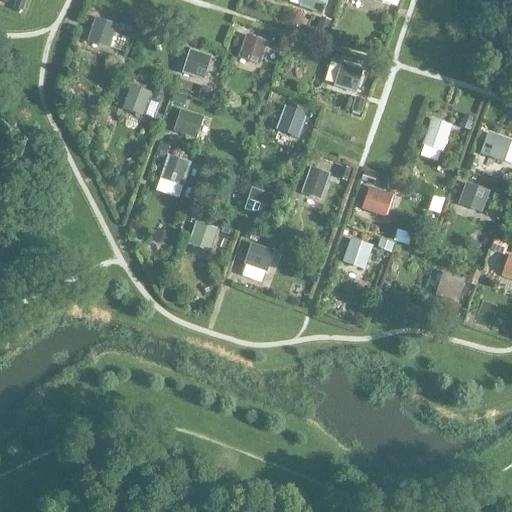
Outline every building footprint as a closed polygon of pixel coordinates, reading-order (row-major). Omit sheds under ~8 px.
[(19,0),(16,0),(13,11),(21,14),(26,2),(19,0)] [(302,0),(300,8),(322,16),(327,0),(302,0)] [(109,50),(117,26),(95,19),(87,43),(109,50)] [(322,19),(318,31),(325,33),(329,22),(322,19)] [(257,64),(265,43),(246,37),(238,58),(257,64)] [(276,38),(272,50),(280,52),(284,41),(276,38)] [(204,82),(212,57),(190,50),(182,75),(204,82)] [(356,95),(363,70),(341,63),(333,88),(356,95)] [(143,117),(151,95),(130,86),(122,109),(143,117)] [(154,88),(150,101),(160,104),(164,92),(154,88)] [(201,89),(197,102),(206,105),(210,93),(201,89)] [(174,95),(171,102),(182,106),(185,99),(174,95)] [(356,99),(352,112),(360,115),(364,102),(356,99)] [(298,140),(307,116),(285,107),(276,131),(298,140)] [(202,118),(181,111),(174,130),(196,137),(202,118)] [(465,118),(461,130),(469,133),(473,121),(465,118)] [(431,120),(422,146),(443,154),(452,127),(431,120)] [(511,142),(488,134),(480,156),(504,164),(511,142)] [(158,146),(154,159),(163,161),(167,149),(158,146)] [(184,188),(191,165),(168,156),(160,180),(184,188)] [(470,157),(465,171),(474,174),(479,160),(470,157)] [(321,202),(331,175),(310,168),(301,195),(321,202)] [(342,168),(338,179),(346,181),(350,171),(342,168)] [(364,175),(361,182),(372,186),(375,179),(364,175)] [(466,184),(458,206),(482,214),(490,193),(466,184)] [(268,219),(275,197),(252,189),(244,211),(268,219)] [(369,189),(361,211),(385,219),(393,197),(369,189)] [(211,254),(219,231),(196,223),(188,246),(211,254)] [(247,234),(245,240),(253,243),(256,237),(247,234)] [(350,240),(342,264),(364,271),(372,248),(350,240)] [(380,243),(377,252),(391,256),(393,247),(380,243)] [(267,274),(274,252),(251,244),(244,266),(267,274)] [(495,244),(491,253),(504,258),(507,249),(495,244)] [(500,272),(508,275),(507,279),(511,280),(511,256),(506,255),(500,272)] [(457,304),(465,281),(443,273),(435,297),(457,304)] [(471,273),(467,285),(476,289),(481,276),(471,273)]
